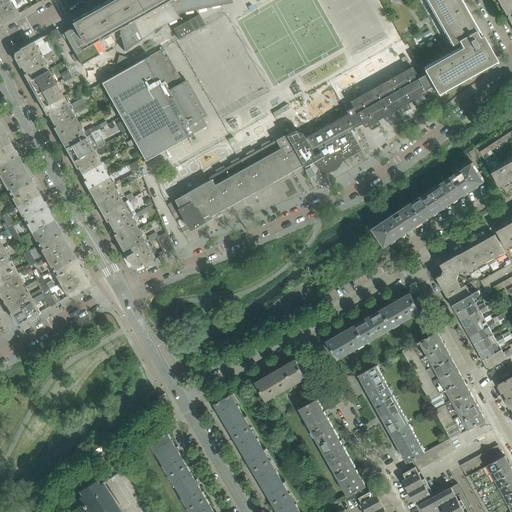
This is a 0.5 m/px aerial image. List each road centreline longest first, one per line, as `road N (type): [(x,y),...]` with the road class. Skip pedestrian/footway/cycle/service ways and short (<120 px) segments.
road 1 (residential): [(511,75),(363,185),(132,285)]
road 2 (unclassified): [(120,290),(0,77)]
road 3 (residential): [(49,492),(181,400)]
road 4 (residential): [(372,459),(301,332)]
road 5 (residential): [(181,400),(301,332)]
road 6 (residential): [(5,353),(120,290)]
road 7 (residential): [(414,268),(481,380)]
road 8 (residential): [(301,332),(414,268)]
road 9 (unclassified): [(247,511),(181,400)]
road 10 (unclassified): [(181,400),(120,290)]
